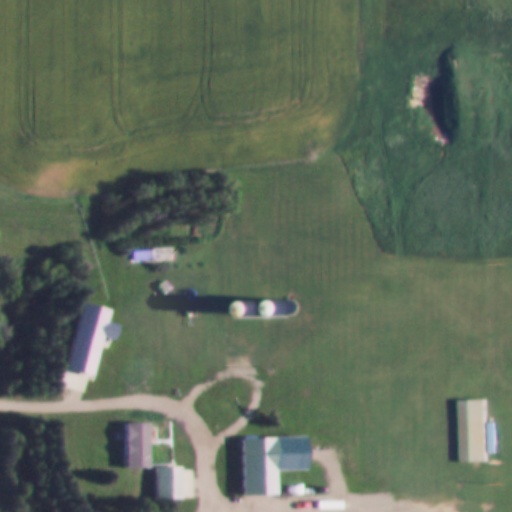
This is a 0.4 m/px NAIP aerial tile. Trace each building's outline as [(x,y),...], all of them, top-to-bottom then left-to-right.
[(226,348),(264,347),(263,300),(297,299),(298,309),(321,309),(321,282),(261,284),(260,248),(244,248),(244,233),(222,234),(226,348)] [(63,371),(92,377),(99,339),(110,341),(114,326),(102,323),(105,310),(76,304),(63,371)] [(460,400),(460,464),(487,464),(487,400),(460,400)] [(132,454),(155,454),(155,422),(132,422),(132,454)] [(269,438),(237,439),(237,495),(269,495),(269,438)] [(191,472),(176,472),(176,468),(152,468),(151,500),(190,500),(191,472)]
